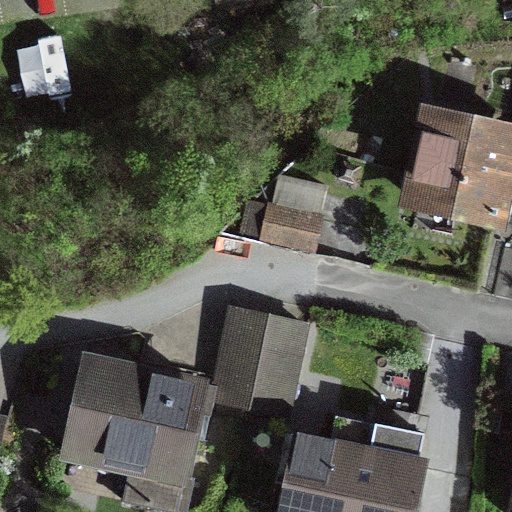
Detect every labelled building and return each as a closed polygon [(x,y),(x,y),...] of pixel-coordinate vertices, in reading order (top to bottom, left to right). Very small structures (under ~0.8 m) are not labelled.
[(511,165),(506,164),(511,139),(511,137),(430,120),(413,197),(495,215),(503,180),(511,181),(511,165)] [(265,239),(312,249),(319,219),(271,209),(265,239)] [(288,408),(304,324),(231,310),(217,384),(251,390),(249,400),(288,408)] [(121,502),(166,511),(175,511),(204,388),(84,361),(65,443),(131,458),(121,502)] [(296,440),(280,511),(412,511),(422,467),(394,461),(395,453),(419,458),(424,434),(374,424),(369,447),(374,448),(372,456),(296,440)]
